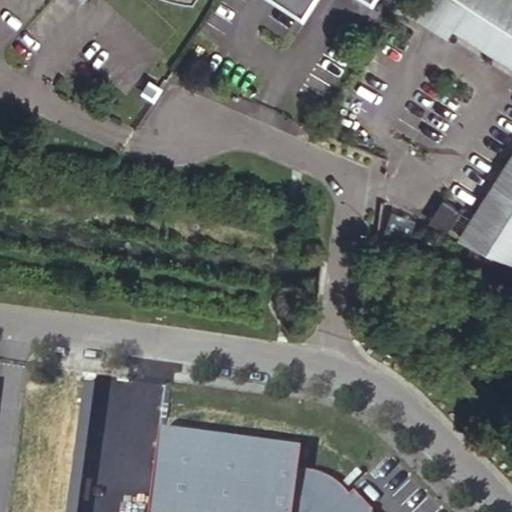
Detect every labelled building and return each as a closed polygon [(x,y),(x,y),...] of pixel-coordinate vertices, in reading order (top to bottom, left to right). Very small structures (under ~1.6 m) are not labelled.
[(288,0),(305,11),(311,0),(288,0)] [(511,0),(423,0),(420,4),(454,26),(511,63),(511,154),(474,214),(502,233),(492,249),(511,257),(511,0)] [(454,26),(420,4),(415,13),(448,34),(454,26)] [(441,201),(435,212),(454,221),(460,210),(441,201)] [(454,221),(435,212),(429,223),(450,230),(454,221)] [(502,233),(474,214),(460,235),(492,249),(502,233)] [(350,490),(351,495),(348,491),(344,487),(340,484),(337,481),(332,478),(328,476),(323,474),(319,473),(314,472),(309,471),(304,471),(299,471),(302,450),(229,441),(160,433),(150,511),(373,511),(375,510),(350,490)]
